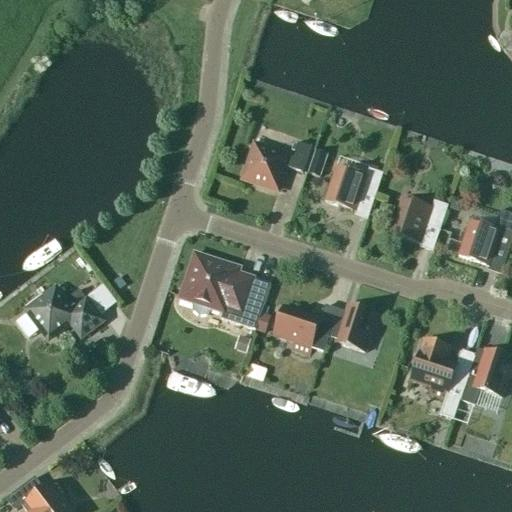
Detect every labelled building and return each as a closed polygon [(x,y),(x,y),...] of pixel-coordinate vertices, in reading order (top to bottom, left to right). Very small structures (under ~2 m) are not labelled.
[(302,174),(301,175),(302,175),(312,148),(310,147),(310,149),(298,145),(293,159),(255,147),(243,181),(277,192),(285,168),(302,174)] [(314,151),(307,174),(319,178),(327,155),(314,151)] [(336,167),(324,203),(355,213),(362,195),(374,199),(383,175),(368,170),(366,177),(336,167)] [(452,197),(448,209),(459,213),(463,201),(452,197)] [(401,200),(389,235),(421,246),(427,227),(440,231),(448,207),(434,202),(431,210),(401,200)] [(508,254),(511,242),(511,216),(501,213),(495,231),(470,222),(458,258),(489,268),(495,250),(508,254)] [(194,256),(180,300),(194,305),(195,311),(200,315),(206,314),(210,310),(223,314),(221,320),(255,332),(256,331),(262,313),(270,286),(253,281),(252,285),(236,279),(239,270),(194,256)] [(81,340),(103,323),(79,291),(64,302),(55,291),(27,312),(48,341),(69,325),(81,340)] [(337,313),(329,338),(342,343),(340,346),(364,354),(371,334),(378,336),(384,319),(353,308),(351,315),(337,311),(337,313)] [(328,338),(329,338),(337,313),(323,309),(318,325),(281,313),(273,337),(293,344),(291,351),(308,357),(311,349),(323,353),(328,338)] [(256,331),(265,334),(271,316),(262,313),(256,331)] [(239,336),(235,350),(246,353),(251,340),(239,336)] [(474,358),(463,392),(459,402),(473,407),(478,392),(501,399),(508,379),(511,380),(511,360),(490,353),(489,355),(477,350),(474,358)] [(450,388),(463,392),(474,358),(460,354),(454,370),(418,358),(410,382),(430,389),(428,396),(445,402),(450,388)] [(32,382),(15,382),(15,396),(32,396),(32,382)] [(36,479),(35,478),(7,500),(16,511),(30,501),(38,511),(70,511),(61,500),(67,495),(56,480),(43,490),(36,480),(36,479)]
